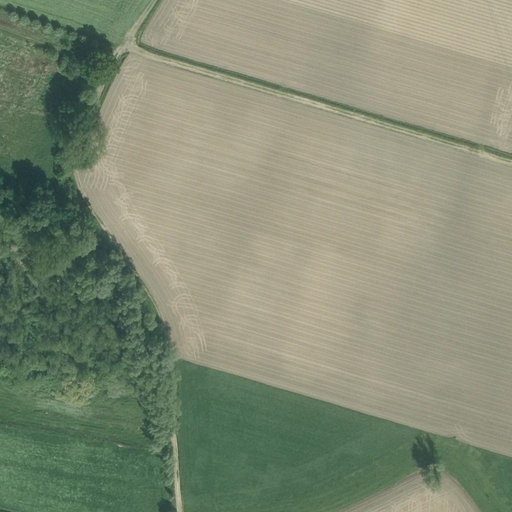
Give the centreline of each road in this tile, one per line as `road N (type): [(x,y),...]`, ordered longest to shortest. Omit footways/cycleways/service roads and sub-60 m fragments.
road 1 (track): [(179,511),(167,328),(91,206),(80,172),(86,128),(129,46)]
road 2 (track): [(129,46),(511,165)]
road 3 (track): [(118,58),(0,28)]
